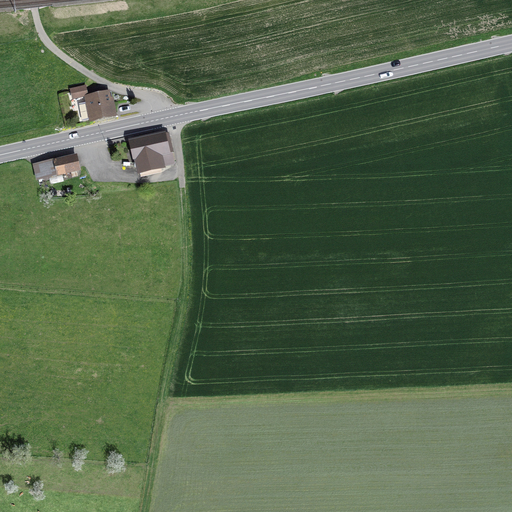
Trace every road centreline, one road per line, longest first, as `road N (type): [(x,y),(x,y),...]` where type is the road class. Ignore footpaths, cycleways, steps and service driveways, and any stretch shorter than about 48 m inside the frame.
road 1 (track): [(33,0),(38,26),(57,52),(106,84),(155,97),(167,117),(182,187),(183,303),(144,511)]
road 2 (secondary): [(511,44),(0,154)]
